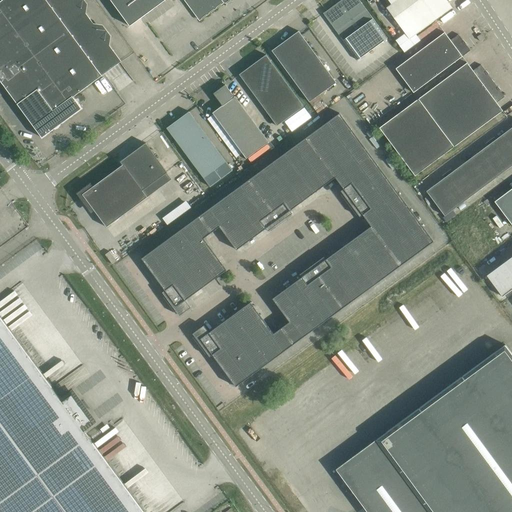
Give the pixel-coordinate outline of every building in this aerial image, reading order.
[(0,0),(0,80),(42,138),(82,109),(73,97),(121,61),(115,53),(76,0),(0,0)] [(111,0),(130,26),(165,0),(184,0),(198,19),(224,0),(111,0)] [(344,0),(324,14),(358,60),(387,38),(359,0),(344,0)] [(396,39),(404,50),(420,39),(416,34),(452,8),(446,0),(388,0),(391,3),(386,7),(405,33),(396,39)] [(272,50),(278,59),(309,102),(336,83),(299,31),(272,50)] [(396,68),(414,93),(471,50),(459,34),(451,40),(445,32),(396,68)] [(239,74),(245,82),(277,126),(304,106),(266,55),(239,74)] [(379,128),(397,152),(493,81),(481,65),(473,71),(467,62),(418,99),(379,128)] [(493,81),(397,152),(415,176),(503,111),(497,103),(505,97),(493,81)] [(213,113),(246,158),(269,142),(235,96),(234,97),(225,85),(213,93),(222,105),(213,113)] [(173,136),(210,187),(232,171),(195,119),(189,111),(167,128),(173,136)] [(341,191),(350,204),(387,177),(340,113),(192,222),(204,238),(220,227),(237,250),(266,228),(268,231),(291,214),(289,212),(335,177),(344,189),(341,191)] [(444,179),(427,192),(445,216),(446,216),(453,211),(511,165),(511,127),(496,139),(494,137),(486,144),(487,146),(453,172),(451,170),(443,176),(444,179)] [(121,161),(123,165),(147,197),(172,179),(146,143),(121,161)] [(147,197),(123,165),(83,194),(107,227),(147,197)] [(290,322),(274,333),(286,350),(434,241),(387,177),(350,204),(360,217),(363,215),(371,226),(326,259),(324,257),(300,274),(302,277),(273,298),(290,322)] [(511,188),(495,202),(511,224),(511,188)] [(445,216),(443,218),(446,222),(456,215),(453,211),(446,216),(445,216)] [(227,270),(204,238),(192,222),(167,240),(202,288),(227,270)] [(186,300),(202,288),(167,240),(142,258),(165,290),(162,292),(170,303),(180,316),(191,307),(186,300)] [(511,256),(487,275),(502,296),(511,288),(511,256)] [(251,302),(226,320),(261,368),(286,350),(274,333),(251,302)] [(0,511),(144,511),(82,428),(92,421),(72,394),(62,401),(0,316),(0,511)] [(261,368),(226,320),(209,332),(204,325),(193,333),(210,357),(213,355),(236,387),(261,368)] [(511,511),(511,353),(505,344),(336,469),(367,511),(511,511)]
